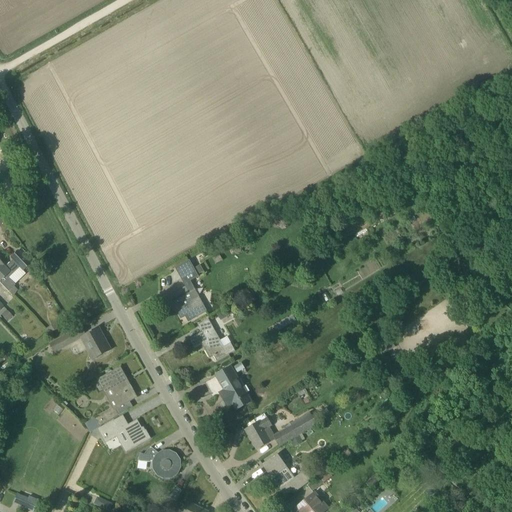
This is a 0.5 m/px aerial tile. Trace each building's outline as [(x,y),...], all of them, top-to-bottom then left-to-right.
[(4,267),(0,263),(0,283),(7,292),(14,285),(8,278),(19,268),(23,271),(30,264),(17,251),(9,258),(11,260),(4,267)] [(199,266),(179,277),(184,285),(189,281),(198,277),(197,276),(203,272),(200,265),(199,266)] [(171,299),(166,302),(170,309),(173,307),(180,319),(185,317),(188,322),(207,311),(195,291),(189,294),(185,287),(170,296),(171,299)] [(233,314),(230,308),(217,315),(220,321),(233,314)] [(274,328),(276,332),(277,333),(295,322),(292,316),(273,327),(274,328)] [(216,362),(225,357),(235,351),(227,337),(220,341),(217,336),(208,319),(197,325),(201,333),(189,340),(194,348),(202,344),(210,358),(213,356),(216,362)] [(56,322),(45,329),(51,337),(61,330),(56,322)] [(93,360),(101,355),(110,350),(98,328),(80,338),(93,360)] [(68,335),(50,345),(54,353),(73,343),(68,335)] [(111,373),(97,380),(102,389),(110,385),(116,397),(114,398),(119,407),(128,403),(136,398),(127,382),(125,383),(122,376),(124,375),(120,368),(111,373)] [(225,371),(216,376),(225,391),(220,394),(227,407),(231,405),(235,412),(250,403),(246,396),(242,388),(244,384),(241,380),(237,380),(230,368),(225,371)] [(114,408),(96,419),(100,426),(118,415),(114,408)] [(291,427),(273,437),(279,447),(290,441),(297,437),(298,436),(316,425),(309,412),(289,424),(291,427)] [(95,417),(86,423),(91,431),(100,426),(96,419),(95,417)] [(254,426),(245,430),(253,444),(256,450),(258,449),(267,444),(270,442),(263,429),(271,425),(267,418),(257,424),(254,426)] [(113,421),(98,429),(105,443),(116,437),(123,433),(127,441),(121,445),(125,453),(150,439),(145,431),(143,432),(137,421),(128,426),(127,424),(118,429),(114,421),(113,421)] [(297,437),(290,441),(294,447),(302,443),(298,436),(297,437)] [(140,454),(138,461),(147,463),(153,462),(154,469),(157,475),(164,478),(170,478),(176,474),(179,468),(179,461),(175,455),(169,452),(162,452),(159,454),(150,448),(144,455),(140,454)] [(298,476),(294,479),(277,455),(262,465),(271,478),(272,478),(284,495),(292,490),(294,493),(311,480),(304,471),(298,476)] [(319,477),(312,482),(307,486),(312,492),(324,483),(319,477)] [(174,488),(166,503),(173,507),(180,491),(174,488)] [(323,511),(327,509),(314,494),(302,503),(295,509),(296,511),(323,511)] [(23,507),(23,508),(30,511),(33,511),(34,511),(38,500),(28,496),(27,498),(23,507)] [(104,499),(101,506),(109,510),(112,503),(104,499)] [(207,511),(186,502),(181,511),(207,511)]
